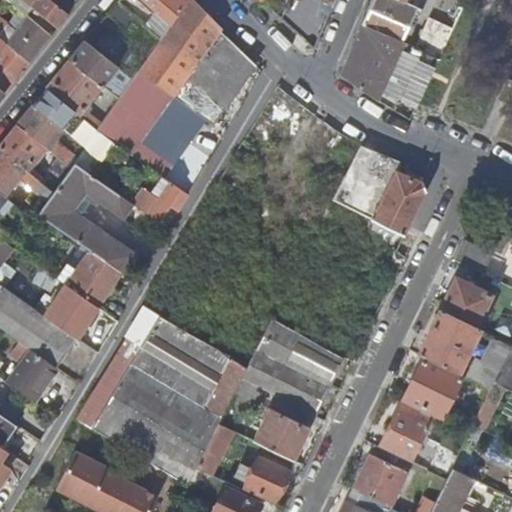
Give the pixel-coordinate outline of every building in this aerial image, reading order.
[(26,2),(58,28),(69,14),(51,0),(12,0),(10,2),(19,10),(26,2)] [(51,0),(69,14),(81,0),(51,0)] [(226,109),(256,66),(254,64),(219,31),(221,29),(192,0),(188,0),(178,16),(173,23),(169,28),(160,40),(119,98),(103,121),(96,131),(140,70),(174,95),(186,79),(214,100),(226,109)] [(119,0),(118,2),(160,40),(169,28),(157,17),(153,21),(128,0),(119,0)] [(149,0),(148,2),(173,23),(178,16),(159,0),(149,0)] [(159,0),(178,16),(188,0),(159,0)] [(315,46),(335,0),(290,0),(284,17),(315,46)] [(373,0),(362,25),(407,45),(423,10),(405,1),(405,0),(373,0)] [(86,42),(70,61),(103,85),(119,98),(160,40),(118,2),(109,13),(137,37),(115,68),(86,42)] [(0,40),(29,64),(51,37),(19,10),(7,24),(0,18),(0,40)] [(410,120),(417,104),(438,59),(407,45),(362,25),(341,74),(377,102),(410,120)] [(0,91),(4,95),(29,64),(0,40),(0,91)] [(70,61),(47,90),(78,116),(103,85),(70,61)] [(114,144),(130,155),(173,97),(174,95),(140,70),(96,131),(101,135),(114,144)] [(511,81),(507,78),(497,99),(498,100),(499,98),(511,105),(511,81)] [(173,97),(202,117),(214,100),(186,79),(174,95),(173,97)] [(47,90),(34,106),(63,130),(85,147),(74,163),(88,173),(103,154),(74,130),(83,120),(78,116),(47,90)] [(214,126),(226,109),(214,100),(202,117),(214,126)] [(34,106),(18,126),(45,147),(68,166),(76,156),(55,139),(63,130),(34,106)] [(92,111),(83,120),(96,131),(103,121),(92,111)] [(83,120),(74,130),(103,154),(105,157),(114,144),(101,135),(96,131),(83,120)] [(18,126),(0,147),(0,148),(27,170),(45,147),(18,126)] [(0,148),(0,193),(4,197),(20,178),(48,201),(54,192),(27,170),(0,148)] [(90,251),(122,273),(133,256),(71,213),(86,191),(123,216),(132,203),(131,203),(88,173),(74,163),(54,192),(48,201),(38,214),(90,251)] [(372,220),(404,236),(409,224),(425,192),(421,182),(397,172),(372,220)] [(176,206),(184,193),(160,175),(148,192),(142,187),(131,203),(132,203),(162,225),(176,206)] [(0,193),(0,212),(2,214),(12,203),(4,197),(0,193)] [(184,193),(176,206),(180,208),(188,195),(184,193)] [(484,253),(461,241),(453,259),(480,272),(486,260),(481,257),(484,253)] [(0,268),(14,249),(5,242),(0,248),(0,268)] [(98,308),(122,273),(90,251),(76,271),(68,265),(57,280),(66,286),(73,291),(98,308)] [(441,309),(477,326),(492,295),(457,277),(441,309)] [(0,284),(0,328),(31,351),(57,369),(77,339),(45,317),(0,284)] [(66,286),(45,317),(77,339),(98,308),(73,291),(66,286)] [(247,368),(246,368),(207,345),(145,307),(117,355),(221,419),(234,394),(241,379),(247,368)] [(459,373),(481,328),(477,326),(441,309),(419,354),(459,373)] [(317,416),(344,360),(271,320),(246,368),(247,368),(241,379),(264,390),(317,416)] [(500,371),(511,345),(511,343),(489,332),(474,363),(481,361),(500,371)] [(511,345),(500,371),(495,381),(507,388),(511,390),(511,345)] [(57,369),(31,351),(11,379),(37,397),(55,371),(57,369)] [(221,419),(117,355),(77,420),(187,485),(196,468),(202,458),(219,424),(221,419)] [(461,379),(422,359),(403,397),(442,417),(461,379)] [(495,381),(500,371),(481,361),(474,363),(467,377),(491,389),(495,381)] [(11,379),(8,384),(34,402),(37,397),(11,379)] [(256,405),(264,390),(241,379),(234,394),(256,405)] [(486,431),(507,388),(495,381),(491,389),(487,399),(474,425),(486,431)] [(0,400),(0,415),(2,417),(8,406),(0,400)] [(254,440),(294,460),(309,429),(269,409),(254,440)] [(412,459),(433,416),(420,410),(418,413),(413,411),(411,416),(398,409),(381,444),(412,459)] [(0,415),(0,446),(6,451),(21,430),(2,417),(0,415)] [(196,468),(212,476),(234,431),(219,424),(202,458),(196,468)] [(389,462),(394,452),(374,443),(352,488),(361,493),(388,506),(406,470),(389,462)] [(0,488),(5,482),(0,478),(0,466),(10,453),(6,451),(0,446),(0,488)] [(86,505),(91,494),(104,471),(105,468),(75,453),(56,490),(86,505)] [(452,468),(457,459),(447,454),(438,474),(447,479),(452,468)] [(255,469),(247,483),(245,487),(274,501),(289,472),(260,457),(255,469)] [(239,478),(247,483),(255,469),(246,464),(239,478)] [(473,511),(459,505),(472,478),(452,468),(447,479),(434,506),(432,510),(435,511),(473,511)] [(104,471),(91,494),(86,505),(99,511),(117,511),(132,485),(104,471)] [(151,511),(158,499),(132,485),(117,511),(151,511)] [(257,511),(261,504),(226,486),(212,511),(257,511)] [(351,511),(361,493),(352,488),(340,511),(351,511)] [(399,511),(388,506),(361,493),(351,511),(399,511)] [(432,510),(434,506),(424,501),(422,506),(432,510)]
